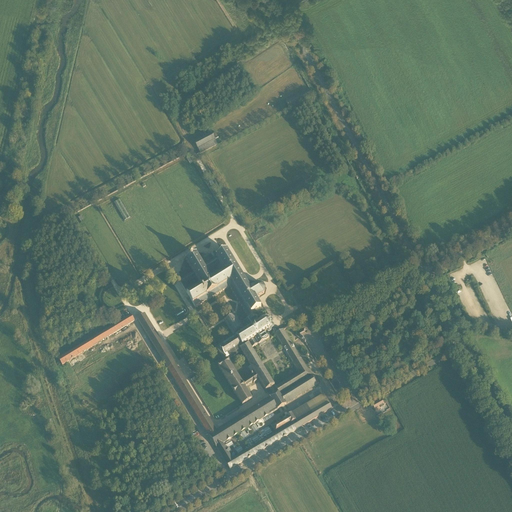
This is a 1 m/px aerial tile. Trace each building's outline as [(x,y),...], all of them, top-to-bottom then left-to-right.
[(312,97),(308,89),(285,101),(290,109),(312,97)] [(198,141),(194,143),(200,154),(218,145),(216,142),(214,139),(218,137),(215,133),(214,134),(212,135),(211,134),(198,141)] [(307,174),(302,177),(305,182),(310,179),(307,174)] [(314,194),(276,214),(278,217),(281,216),(280,215),(313,197),(313,198),(316,197),(314,194)] [(272,195),(267,198),(270,203),(275,200),(272,195)] [(120,200),(114,203),(125,222),(130,218),(120,200)] [(197,255),(196,254),(185,261),(186,262),(193,273),(178,282),(195,308),(229,288),(247,317),(238,323),(234,316),(224,322),(232,335),(215,347),(223,360),(225,362),(217,366),(242,406),(252,400),(245,388),(252,383),(253,384),(257,382),(256,381),(258,379),(267,395),(272,392),(269,389),(274,386),(251,349),(258,345),(259,347),(266,343),(265,341),(268,339),(269,339),(269,338),(269,337),(269,336),(268,335),(267,335),(266,335),(264,333),(267,331),(269,333),(271,332),(272,330),(271,330),(272,329),(274,328),(274,326),(273,324),(272,324),(273,324),(273,321),(272,320),(270,319),(269,320),(269,319),(268,317),(266,317),(265,317),(264,318),(263,318),(262,317),(260,319),(259,320),(260,322),(258,323),(256,321),(257,321),(257,320),(258,319),(258,318),(257,318),(257,317),(256,317),(256,316),(255,316),(254,317),(253,317),(251,314),(261,307),(256,299),(264,294),(265,289),(262,284),(257,283),(250,288),(227,250),(216,257),(216,258),(217,259),(203,267),(196,255),(197,255)] [(298,283),(287,289),(284,282),(278,285),(283,295),(284,295),(283,293),(288,291),(289,294),(301,288),(298,283)] [(66,355),(58,359),(62,366),(68,362),(135,322),(130,315),(66,355)] [(318,387),(312,378),(310,376),(311,375),(306,368),(283,330),(278,332),(275,328),(272,330),(285,351),(298,373),(275,388),(277,392),(216,431),(144,315),(137,319),(229,470),(300,428),(303,426),(331,409),(323,395),(322,394),(291,414),(285,417),(286,418),(271,427),(275,433),(232,459),(223,444),(266,417),(312,388),(313,390),(318,387)] [(380,400),(371,405),(371,406),(375,412),(385,407),(380,400)]
